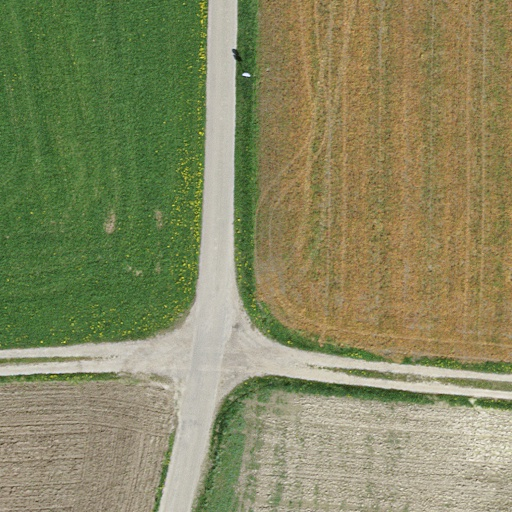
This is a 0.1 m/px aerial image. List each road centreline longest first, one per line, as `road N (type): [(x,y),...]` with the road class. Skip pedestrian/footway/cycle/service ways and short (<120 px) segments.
road 1 (unclassified): [(222,0),(204,364),(170,511)]
road 2 (track): [(0,372),(204,364),(511,392)]
